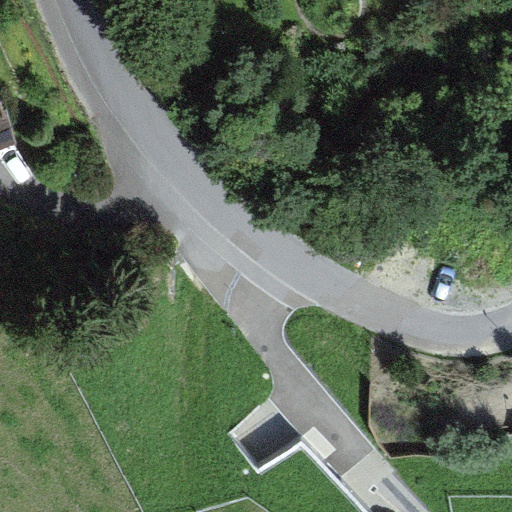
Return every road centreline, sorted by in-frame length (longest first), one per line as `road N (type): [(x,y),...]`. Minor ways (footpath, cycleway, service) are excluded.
road 1 (residential): [(95,0),(138,96),(276,246),(439,337),(511,335)]
road 2 (track): [(432,511),(269,320),(276,246)]
